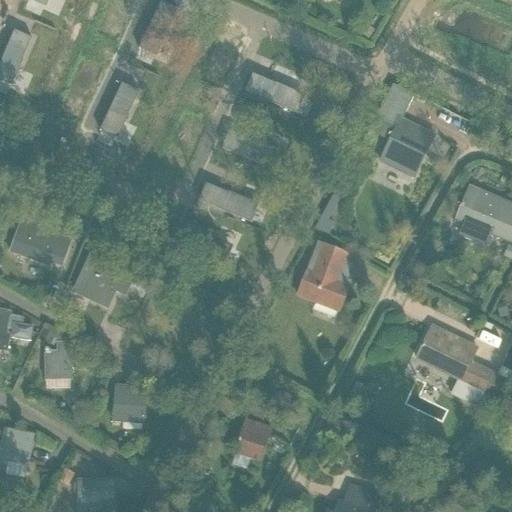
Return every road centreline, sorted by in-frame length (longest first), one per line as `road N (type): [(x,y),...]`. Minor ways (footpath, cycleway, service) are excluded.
road 1 (unclassified): [(273,511),(450,168),(470,151),(511,162)]
road 2 (unclassified): [(0,172),(251,303)]
road 3 (unclassified): [(251,303),(376,77)]
road 4 (unclassified): [(203,382),(0,268)]
road 5 (unclassified): [(376,77),(203,0)]
road 6 (unclassified): [(147,493),(0,405)]
road 7 (unclassified): [(511,122),(388,59)]
road 8 (unclassified): [(147,493),(203,382)]
